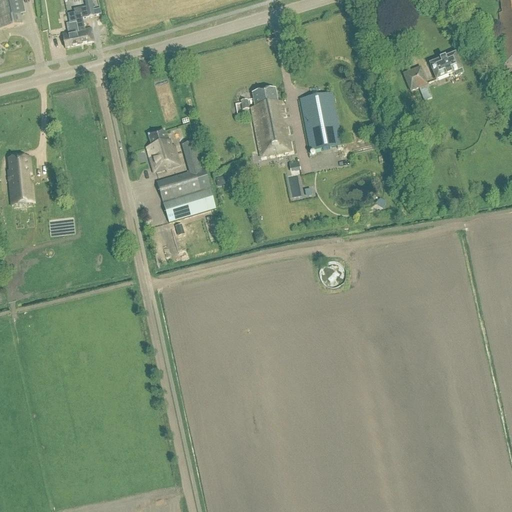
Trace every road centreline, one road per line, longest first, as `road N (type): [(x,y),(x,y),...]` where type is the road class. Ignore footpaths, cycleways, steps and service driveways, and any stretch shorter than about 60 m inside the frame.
road 1 (unclassified): [(191,511),(94,67)]
road 2 (tertiary): [(94,67),(327,0)]
